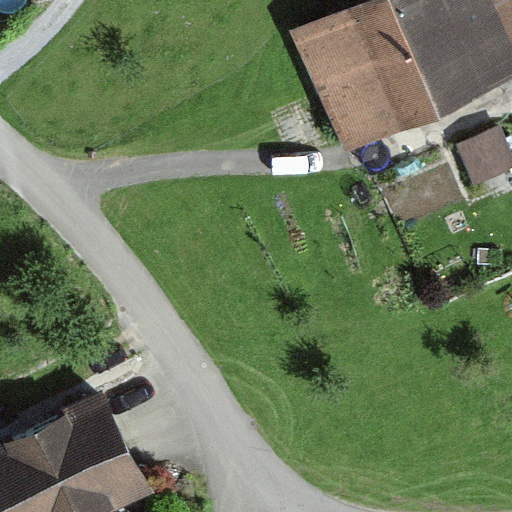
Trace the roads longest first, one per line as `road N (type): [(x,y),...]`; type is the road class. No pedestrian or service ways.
road 1 (track): [(511,103),(409,151),(334,166),(249,164),(42,183)]
road 2 (unclassified): [(0,151),(84,224),(142,295),(229,439),(260,511)]
